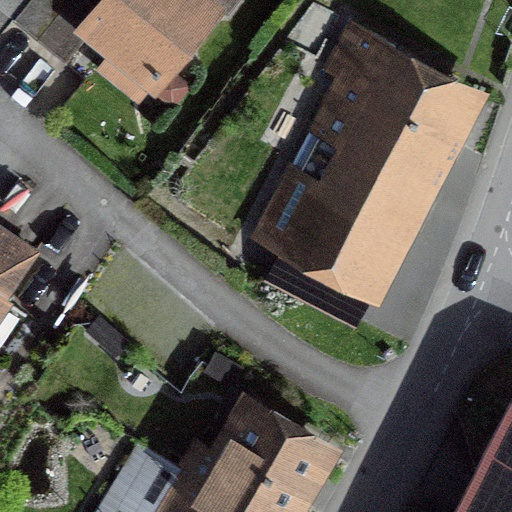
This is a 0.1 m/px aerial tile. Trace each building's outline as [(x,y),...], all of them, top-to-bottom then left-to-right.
[(0,0),(0,7),(13,18),(27,0),(0,0)] [(27,0),(13,18),(38,38),(68,0),(27,0)] [(215,5),(208,0),(104,0),(85,24),(153,81),(215,5)] [(330,68),(340,73),(255,235),(287,250),(275,275),(349,314),(463,96),(389,57),(395,46),(353,24),(330,68)] [(0,301),(34,251),(0,227),(0,301)] [(511,511),(511,393),(449,511),(511,511)] [(278,511),(317,445),(255,408),(213,479),(183,461),(180,465),(145,445),(106,511),(278,511)]
